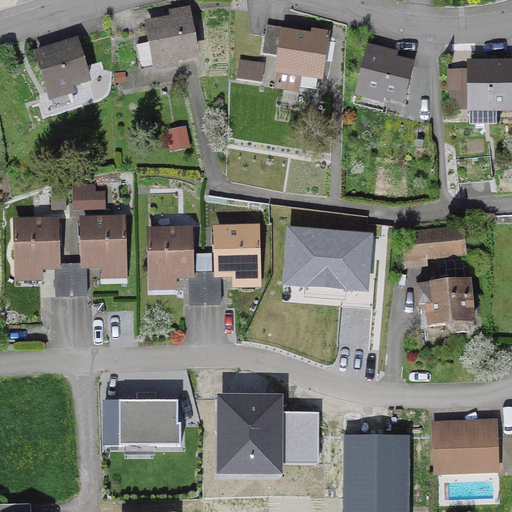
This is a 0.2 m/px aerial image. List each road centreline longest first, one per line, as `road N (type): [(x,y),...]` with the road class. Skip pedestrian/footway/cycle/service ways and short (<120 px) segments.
road 1 (residential): [(511,392),(389,400),(243,359),(0,363)]
road 2 (residential): [(322,0),(433,32),(511,24)]
road 3 (residential): [(511,203),(391,212),(333,205)]
